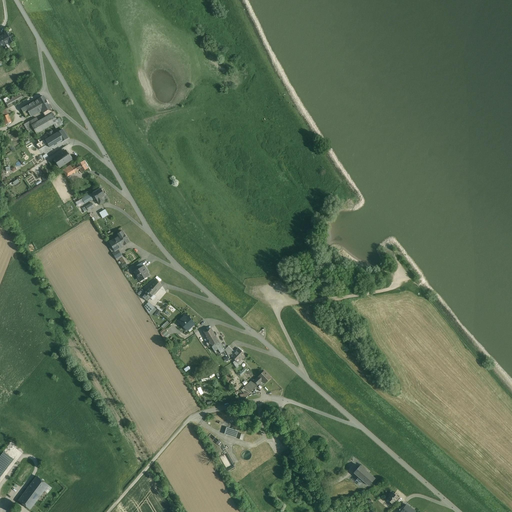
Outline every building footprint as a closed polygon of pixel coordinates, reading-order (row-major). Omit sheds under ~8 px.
[(11,35),(8,31),(5,33),(4,33),(5,34),(10,43),(10,44),(11,43),(14,42),(14,41),(12,37),(11,35)] [(5,34),(0,36),(0,48),(10,43),(5,34)] [(20,94),(11,100),(13,103),(22,98),(20,94)] [(38,99),(26,107),(32,117),(42,111),(46,117),(53,112),(43,97),(39,100),(38,99)] [(39,121),(32,126),(35,131),(37,134),(53,124),(56,129),(60,126),(59,123),(60,122),(59,120),(58,121),(54,116),(56,115),(54,111),(53,112),(46,117),(39,121)] [(38,120),(29,126),(28,126),(32,131),(32,130),(34,132),(35,131),(32,126),(39,121),(38,120)] [(63,130),(56,134),(55,135),(52,131),(48,133),(50,138),(52,140),(54,143),(55,145),(61,141),(61,142),(68,138),(63,130)] [(65,151),(55,158),(57,161),(56,162),(60,167),(71,160),(65,151)] [(84,161),(77,165),(80,169),(82,172),(88,168),(84,161)] [(71,165),(63,170),(67,177),(75,172),(72,168),(71,165)] [(100,188),(93,193),(100,205),(104,202),(102,198),(105,196),(100,188)] [(90,193),(75,201),(78,206),(93,198),(90,193)] [(92,202),(85,206),(87,211),(94,207),(92,202)] [(122,231),(117,234),(119,237),(111,242),(116,250),(118,248),(129,242),(122,231)] [(121,256),(118,250),(113,253),(116,259),(121,256)] [(117,260),(121,268),(127,266),(123,257),(117,260)] [(139,269),(135,272),(138,278),(139,277),(141,281),(149,276),(147,273),(148,272),(144,266),(139,269)] [(156,280),(144,293),(150,298),(162,285),(156,280)] [(150,298),(144,293),(141,296),(148,301),(150,298)] [(154,307),(148,302),(144,306),(149,313),(154,307)] [(186,314),(178,321),(180,324),(183,327),(187,331),(195,324),(186,314)] [(219,342),(211,328),(207,330),(203,333),(208,341),(211,346),(212,347),(215,345),(219,343),(219,342)] [(219,342),(219,343),(215,345),(219,352),(220,353),(223,351),(225,350),(222,344),(219,342)] [(234,351),(229,346),(225,350),(227,354),(229,358),(231,357),(231,356),(235,352),(233,351),(234,351)] [(245,355),(238,348),(235,352),(231,356),(231,357),(235,360),(238,363),(245,355)] [(264,371),(253,381),(254,381),(258,385),(260,383),(263,386),(271,378),(264,371)] [(250,385),(248,383),(244,387),(250,392),(253,389),(250,385)] [(238,431),(226,427),(224,434),(236,437),(238,431)] [(284,448),(277,437),(273,440),(280,450),(284,448)] [(0,476),(13,459),(4,452),(0,456),(0,476)] [(375,479),(360,466),(354,473),(369,486),(375,479)] [(37,476),(18,501),(30,510),(44,491),(49,485),(37,476)] [(392,493),(387,499),(392,504),(395,500),(396,501),(396,500),(398,498),(393,493),(392,493)]
